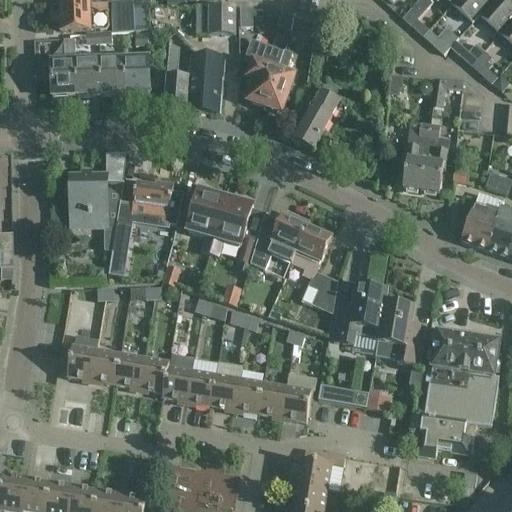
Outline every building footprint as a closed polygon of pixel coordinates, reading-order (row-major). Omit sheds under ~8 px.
[(395,0),(386,13),(399,22),(413,0),(395,0)] [(423,41),(429,34),(417,23),(432,6),(425,0),(422,0),(402,23),(423,41)] [(458,0),(452,8),(473,26),(479,19),(480,19),(497,0),(458,0)] [(511,0),(497,0),(480,19),(500,37),(511,22),(511,0)] [(90,6),(59,7),(60,33),(91,32),(90,10),(97,13),(108,12),(108,5),(90,6)] [(236,8),(209,8),(209,37),(235,37),(236,8)] [(239,12),(239,31),(251,31),(251,19),(250,19),(250,12),(239,12)] [(296,18),(291,36),(313,42),(318,24),(296,18)] [(511,22),(500,37),(511,47),(511,22)] [(429,34),(423,41),(444,59),(457,44),(449,37),(442,45),(429,34)] [(99,36),(99,49),(113,48),(112,35),(99,36)] [(99,49),(99,36),(86,37),(87,49),(99,49)] [(149,38),(135,38),(135,50),(149,50),(149,38)] [(471,70),(484,55),(476,48),(469,56),(457,45),(457,44),(444,59),(450,52),(471,70)] [(265,111),(278,73),(263,68),(267,55),(251,50),(247,63),(252,65),(247,80),(250,81),(248,89),(254,91),(249,105),(265,111)] [(165,113),(186,114),(188,81),(177,80),(178,53),(169,52),(165,113)] [(278,73),(265,111),(283,116),(295,79),(287,76),(293,56),(285,54),(278,73)] [(484,55),(471,70),(492,89),(498,82),(485,70),(492,62),(484,55)] [(125,62),(126,97),(150,96),(149,61),(125,62)] [(101,98),(126,97),(125,62),(100,63),(101,98)] [(75,64),(77,99),(101,98),(100,63),(75,64)] [(77,99),(75,64),(51,64),(51,65),(52,84),(52,99),(77,99)] [(36,66),(36,84),(52,84),(51,65),(36,66)] [(498,82),(492,89),(501,97),(510,87),(500,79),(498,82)] [(401,95),(403,80),(391,80),(390,97),(397,98),(401,95)] [(188,81),(186,114),(220,116),(222,83),(188,81)] [(463,85),(438,82),(436,96),(462,98),(463,85)] [(301,130),(294,142),(313,152),(338,107),(321,97),(313,111),(311,111),(306,120),(303,119),(298,128),(301,130)] [(422,197),(431,128),(421,127),(421,128),(411,127),(408,150),(407,150),(404,169),(407,170),(403,195),(422,197)] [(431,128),(422,197),(439,199),(442,175),(444,175),(447,155),(446,155),(447,150),(439,149),(441,130),(431,128)] [(455,173),(452,185),(467,188),(469,176),(455,173)] [(485,191),(507,199),(511,185),(490,177),(485,191)] [(107,181),(106,181),(91,181),(82,181),(69,181),(69,182),(69,187),(65,187),(65,200),(69,200),(69,202),(69,204),(69,220),(69,234),(104,234),(104,254),(112,255),(117,226),(124,185),(123,185),(107,185),(107,181)] [(136,187),(131,226),(167,231),(173,188),(160,186),(159,191),(136,187)] [(210,259),(226,201),(210,197),(210,195),(203,193),(202,195),(198,194),(196,201),(183,198),(175,232),(188,234),(187,236),(205,241),(201,256),(210,259)] [(424,200),(423,210),(451,212),(452,202),(424,200)] [(250,269),(250,268),(257,246),(244,242),(246,235),(253,208),(249,207),(249,205),(242,203),(241,205),(226,201),(210,259),(220,261),(224,246),(242,250),(237,265),(250,269)] [(494,235),(499,220),(475,211),(462,246),(489,256),(497,235),(494,235)] [(511,215),(502,212),(499,220),(494,235),(497,235),(489,256),(509,263),(511,255),(511,215)] [(292,267),(307,232),(284,222),(278,235),(262,228),(257,246),(250,268),(267,276),(274,259),(292,267)] [(131,227),(117,226),(112,255),(112,257),(126,258),(131,227)] [(307,232),(292,267),(292,268),(305,274),(302,280),(311,284),(308,290),(317,295),(311,309),(333,319),(338,286),(316,276),(331,242),(307,232)] [(0,281),(10,281),(11,271),(12,271),(12,237),(0,237),(0,281)] [(181,274),(168,270),(162,287),(175,291),(181,274)] [(108,271),(94,271),(94,284),(108,284),(108,271)] [(236,311),(242,293),(226,288),(221,306),(236,311)] [(379,342),(386,307),(388,294),(358,289),(354,316),(339,314),(334,345),(356,349),(357,339),(379,342)] [(153,304),(153,292),(145,292),(145,304),(153,304)] [(153,292),(153,304),(162,304),(162,292),(153,292)] [(97,306),(106,305),(105,293),(97,293),(97,306)] [(114,293),(105,293),(106,305),(114,305),(114,293)] [(202,318),(206,307),(198,304),(194,316),(202,318)] [(206,307),(202,318),(210,321),(214,309),(206,307)] [(386,307),(379,342),(376,361),(398,365),(397,367),(420,371),(425,339),(411,336),(415,312),(386,307)] [(268,321),(280,325),(282,318),(271,314),(268,321)] [(246,349),(248,334),(250,321),(232,315),(230,327),(244,332),(241,348),(246,349)] [(272,329),(250,321),(248,334),(256,336),(256,335),(269,339),(272,329)] [(294,348),(296,336),(289,334),(286,346),(294,348)] [(296,336),(294,348),(292,363),(300,364),(301,351),(305,339),(296,336)] [(437,336),(422,434),(418,461),(435,464),(436,455),(469,460),(471,449),(473,449),(476,429),(492,431),(499,382),(495,381),(500,345),(437,336)] [(91,385),(97,353),(98,343),(76,339),(74,349),(72,349),(66,380),(91,385)] [(97,353),(91,385),(115,389),(121,357),(97,353)] [(121,357),(115,389),(139,393),(145,361),(121,357)] [(163,402),(169,366),(145,361),(139,393),(163,397),(162,402),(163,402)] [(218,365),(216,379),(210,410),(234,414),(239,384),(242,369),(218,365)] [(169,366),(163,402),(187,406),(192,375),(168,371),(169,366)] [(192,375),(187,406),(210,410),(216,379),(192,375)] [(387,416),(389,401),(377,399),(380,381),(371,380),(367,413),(387,416)] [(239,384),(234,414),(258,418),(263,388),(239,384)] [(263,388),(258,418),(281,423),(287,392),(263,388)] [(353,395),(321,390),(318,404),(322,405),(351,409),(353,395)] [(287,392),(281,423),(306,427),(311,396),(287,392)] [(296,487),(328,493),(332,470),(344,472),(346,460),(306,453),(304,464),(300,463),(296,487)] [(398,479),(400,470),(382,467),(381,477),(398,479)] [(473,502),(476,478),(465,476),(461,500),(473,502)] [(0,511),(20,511),(26,481),(1,477),(0,481),(0,511)] [(45,511),(50,485),(26,481),(20,511),(45,511)] [(70,511),(74,489),(50,485),(45,511),(70,511)] [(324,511),(328,493),(296,487),(291,511),(297,511),(324,511)] [(94,511),(98,493),(74,489),(70,511),(94,511)] [(119,511),(122,497),(98,493),(94,511),(119,511)] [(383,511),(393,511),(396,497),(382,495),(379,511),(383,511)] [(122,497),(119,511),(145,511),(147,501),(122,497)]
